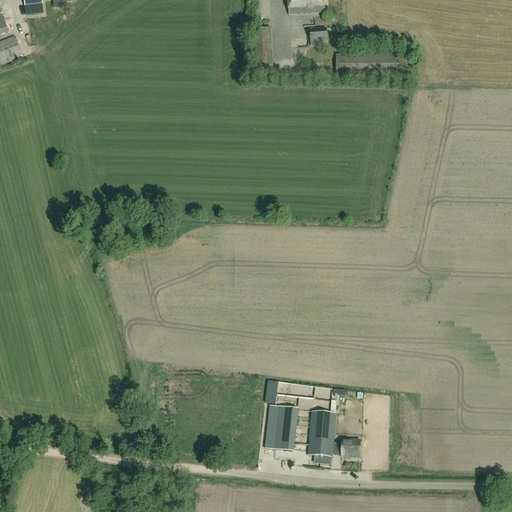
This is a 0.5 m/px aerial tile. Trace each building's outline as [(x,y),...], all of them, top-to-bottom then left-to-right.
[(24,0),(26,15),(42,13),(40,0),(24,0)] [(287,0),(289,15),(325,12),(323,0),(287,0)] [(0,36),(9,34),(3,17),(0,18),(0,36)] [(343,34),(340,27),(330,31),(334,39),(343,34)] [(254,53),(272,51),(270,28),(252,29),(254,53)] [(310,41),(327,40),(326,28),(309,30),(310,41)] [(0,64),(22,56),(15,37),(0,42),(0,64)] [(396,74),(396,54),(335,54),(335,74),(396,74)] [(268,382),(265,404),(276,405),(279,383),(268,382)] [(293,452),(298,410),(269,406),(263,459),(262,463),(277,464),(277,461),(276,461),(277,450),(293,452)] [(342,443),(333,443),(335,414),(312,412),(309,455),(332,457),(332,455),(342,455),(342,457),(360,458),(360,441),(342,440),(342,443)]
